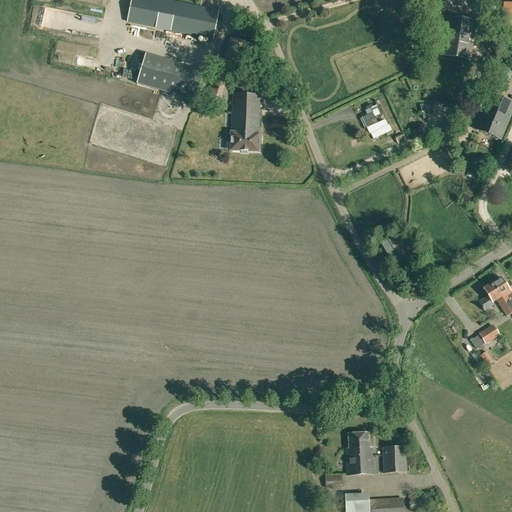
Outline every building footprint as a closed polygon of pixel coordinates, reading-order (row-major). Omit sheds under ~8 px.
[(163,0),(131,0),(127,22),(213,40),(219,11),(163,0)] [(511,3),(503,3),(503,20),(511,19),(511,3)] [(447,34),(444,34),(441,56),(470,60),(476,21),(449,17),(447,34)] [(493,55),(503,42),(494,34),(486,43),(488,46),(485,49),(493,55)] [(246,74),(248,43),(229,42),(227,73),(246,74)] [(137,84),(195,101),(204,72),(146,54),(137,84)] [(511,68),(502,60),(487,80),(501,90),(511,76),(511,68)] [(217,112),(227,81),(212,76),(203,108),(217,112)] [(259,136),(260,95),(233,94),(231,135),(229,134),(228,149),(231,149),(231,151),(258,152),(258,150),(261,150),(261,136),(259,136)] [(500,141),(511,113),(511,103),(490,94),(474,130),(500,141)] [(420,127),(413,131),(415,136),(424,132),(422,127),(420,128),(420,127)] [(406,140),(403,135),(396,138),(398,144),(406,140)] [(395,266),(416,253),(402,230),(381,243),(395,266)] [(501,277),(492,283),(511,313),(511,312),(511,293),(511,292),(511,283),(510,280),(505,284),(501,277)] [(495,306),(493,303),(497,301),(506,316),(511,313),(492,283),(483,288),(488,296),(479,303),(485,312),(495,306)] [(493,325),(479,334),(485,345),(500,335),(493,325)] [(480,356),(487,367),(493,362),(487,352),(480,356)] [(369,433),(349,434),(349,449),(346,449),(348,476),(373,475),(372,448),(369,448),(369,433)] [(405,447),(383,448),(384,474),(406,473),(405,447)] [(342,488),(342,475),(325,476),(326,489),(342,488)] [(403,511),(403,500),(369,502),(368,494),(345,495),(345,511),(403,511)] [(436,508),(436,495),(410,497),(410,510),(436,508)]
